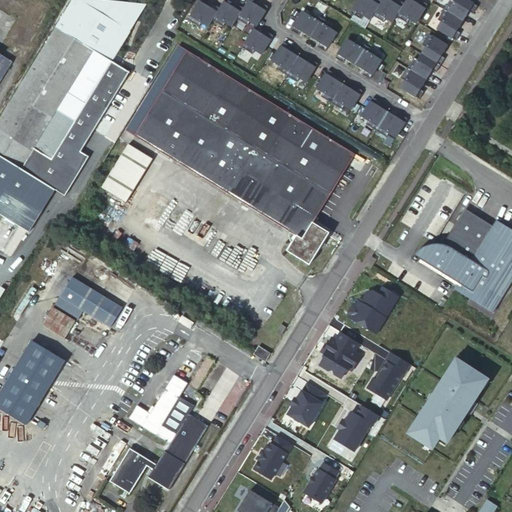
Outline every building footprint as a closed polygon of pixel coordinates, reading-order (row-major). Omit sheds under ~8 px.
[(145,6),(86,0),(79,0),(0,129),(0,214),(25,230),(51,187),(65,196),(89,156),(81,151),(129,73),(111,62),(145,6)] [(259,6),(249,0),(248,0),(244,8),(237,19),(248,25),(250,21),(257,25),(269,7),(261,2),(259,6)] [(365,17),(371,21),(374,17),(383,2),(379,0),(374,0),(373,2),(370,0),(360,0),(352,14),(362,21),(365,17)] [(387,19),(394,24),(398,18),(405,5),(398,0),(395,4),(388,0),(384,0),(383,2),(374,17),(385,23),(387,19)] [(411,20),(417,25),(429,6),(421,1),(419,5),(410,0),(408,0),(405,5),(398,18),(408,24),(411,20)] [(480,8),(466,0),(458,0),(457,3),(453,0),(446,11),(465,23),(471,13),(475,16),(480,8)] [(210,7),(200,1),(189,20),(199,27),(202,23),(208,27),(212,20),(220,8),(213,4),(210,7)] [(234,7),(224,1),(220,8),(212,20),(223,27),(226,23),(232,27),(237,19),(244,8),(236,3),(234,7)] [(465,23),(446,11),(440,21),(443,24),(439,30),(458,42),(463,35),(459,32),(465,23)] [(301,32),(311,38),(323,19),(312,13),(310,16),(303,12),(291,31),(299,36),(301,32)] [(323,19),(311,38),(321,44),(318,48),(326,52),(337,34),(331,30),(333,26),(323,19)] [(261,34),(253,29),(242,48),(252,55),(255,51),(262,55),(273,36),(263,30),(261,34)] [(449,48),(430,36),(424,46),(428,49),(423,56),(442,68),(447,60),(443,58),(449,48)] [(346,60),(356,66),(367,47),(357,41),(354,44),(348,40),(336,59),(344,64),(346,60)] [(287,76),(299,58),(289,52),(291,48),(284,43),(272,62),(279,66),(276,70),(287,76)] [(367,47),(356,66),(365,72),(363,76),(371,80),(382,62),(376,58),(378,54),(367,47)] [(148,96),(156,101),(161,93),(331,199),(349,169),(354,160),(355,159),(179,49),(157,84),(156,83),(148,96)] [(0,53),(0,80),(12,61),(0,53)] [(442,68),(423,56),(419,62),(416,59),(409,70),(428,82),(434,72),(438,74),(442,68)] [(308,64),(299,58),(287,76),(298,83),(300,79),(306,83),(318,64),(311,60),(308,64)] [(428,82),(409,70),(402,81),(406,83),(402,90),(421,102),(425,94),(422,92),(428,82)] [(353,92),(344,86),(332,104),(342,111),(345,107),(351,111),(363,93),(356,88),(353,92)] [(156,101),(145,119),(133,138),(260,217),(263,212),(293,230),(289,236),(291,237),(297,241),(292,248),(287,256),(309,270),(329,238),(313,228),(331,199),(161,93),(156,101)] [(137,115),(145,119),(156,101),(148,96),(137,115)] [(377,132),(388,114),(379,108),(381,104),(374,99),(362,118),(369,122),(366,126),(377,132)] [(398,120),(388,114),(377,132),(387,139),(390,135),(396,139),(408,121),(401,116),(398,120)] [(134,119),(125,133),(132,138),(142,123),(134,119)] [(139,184),(153,162),(128,146),(115,169),(139,184)] [(365,167),(354,160),(349,169),(360,175),(365,167)] [(117,220),(139,184),(115,169),(92,205),(117,220)] [(465,207),(461,213),(488,230),(492,224),(465,207)] [(184,230),(192,219),(175,208),(167,221),(184,230)] [(260,217),(289,236),(293,230),(263,212),(260,217)] [(488,230),(461,213),(442,243),(438,243),(435,242),(432,242),(429,243),(427,243),(423,245),(422,245),(419,247),(418,248),(416,249),(414,251),(412,253),(411,256),(416,260),(418,257),(456,281),(452,287),(489,312),(511,276),(511,229),(495,219),(492,224),(488,230)] [(209,229),(192,218),(192,219),(184,230),(180,237),(202,251),(214,232),(209,229)] [(369,267),(374,270),(380,261),(375,258),(369,267)] [(123,310),(72,277),(59,298),(110,331),(123,310)] [(349,316),(375,333),(398,296),(377,283),(365,304),(359,300),(357,302),(354,303),(349,310),(349,316)] [(74,322),(53,308),(42,325),(64,339),(74,322)] [(279,341),(285,333),(280,329),(275,338),(279,341)] [(64,362),(31,340),(5,379),(40,400),(64,362)] [(358,353),(339,341),(334,349),(331,347),(327,355),(329,356),(324,364),(323,366),(324,367),(319,375),(328,380),(332,379),(333,384),(340,388),(345,379),(347,380),(348,378),(356,365),(355,362),(353,361),(358,353)] [(264,366),(269,358),(258,351),(253,359),(264,366)] [(411,365),(392,353),(386,363),(389,364),(378,381),(376,380),(375,379),(369,389),(388,400),(404,373),(405,374),(411,365)] [(327,355),(324,354),(320,361),(324,364),(329,356),(327,355)] [(360,365),(355,362),(356,365),(348,378),(351,379),(360,365)] [(480,389),(485,380),(457,362),(451,371),(450,371),(408,436),(432,450),(439,439),(447,444),(466,413),(464,413),(467,408),(472,411),(476,405),(473,403),(481,390),(480,389)] [(389,364),(386,363),(376,380),(378,381),(389,364)] [(40,400),(5,379),(0,387),(0,409),(24,425),(40,400)] [(306,393),(291,416),(313,429),(327,406),(306,393)] [(128,423),(169,449),(175,440),(160,430),(178,402),(165,394),(149,419),(136,411),(128,423)] [(379,416),(362,406),(357,415),(352,412),(335,440),(355,452),(371,425),(373,426),(379,416)] [(190,454),(194,449),(205,431),(188,419),(175,440),(169,449),(164,457),(163,456),(154,470),(149,467),(148,469),(159,476),(172,484),(190,454)] [(291,456),(275,447),(270,456),(268,454),(263,463),(260,462),(255,471),(257,472),(252,481),(269,491),(291,456)] [(129,453),(127,456),(148,469),(149,467),(129,453)] [(165,494),(172,484),(159,476),(148,469),(127,456),(108,486),(128,498),(146,471),(151,475),(147,482),(165,494)] [(339,473),(324,464),(320,470),(319,470),(314,478),(315,478),(312,484),(311,483),(305,493),(322,503),(336,480),(335,480),(339,473)] [(277,511),(280,508),(251,491),(238,511),(277,511)] [(487,499),(479,511),(494,511),(498,506),(487,499)]
